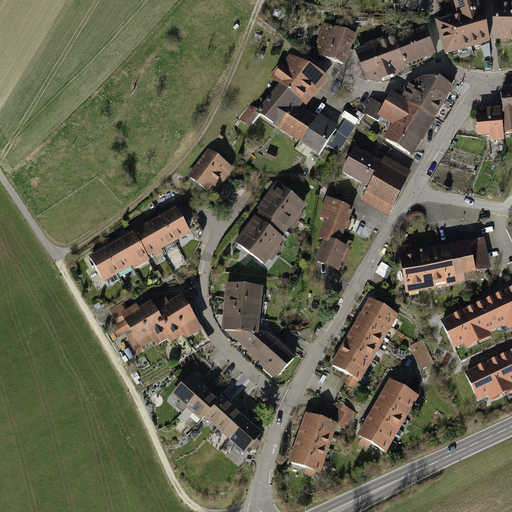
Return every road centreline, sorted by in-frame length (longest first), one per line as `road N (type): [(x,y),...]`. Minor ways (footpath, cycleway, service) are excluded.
road 1 (track): [(56,259),(142,200),(181,158),(261,0)]
road 2 (track): [(56,259),(134,393),(180,493),(203,509),(237,511)]
road 3 (residential): [(416,189),(288,407)]
road 4 (residential): [(288,407),(205,319),(207,254),(241,204)]
road 5 (secondary): [(334,511),(511,426)]
road 6 (residential): [(444,66),(385,87),(363,86),(310,61)]
road 7 (residential): [(480,85),(416,189)]
